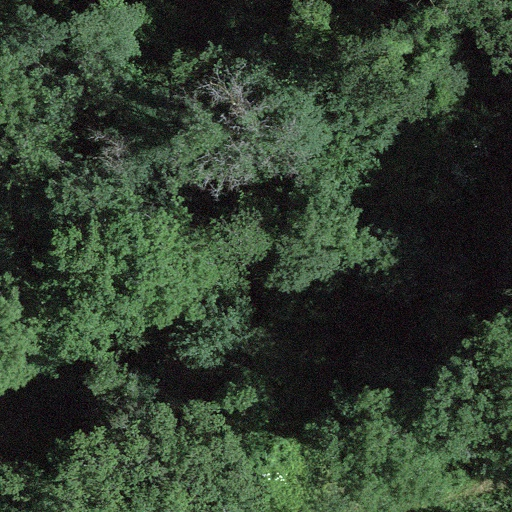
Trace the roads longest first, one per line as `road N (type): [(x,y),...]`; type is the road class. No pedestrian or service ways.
road 1 (track): [(0,436),(150,511),(417,511),(511,488)]
road 2 (track): [(345,511),(321,446),(335,395),(377,308),(511,151)]
